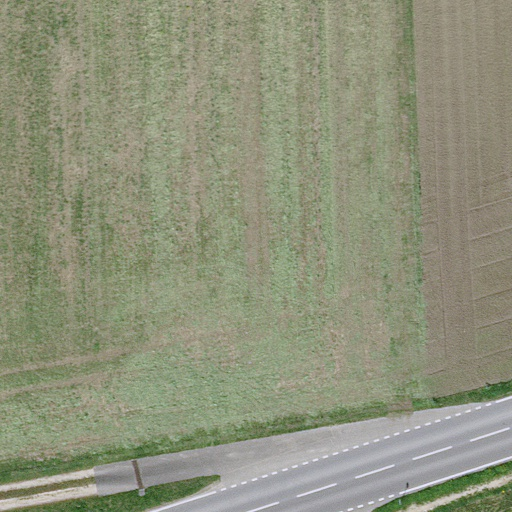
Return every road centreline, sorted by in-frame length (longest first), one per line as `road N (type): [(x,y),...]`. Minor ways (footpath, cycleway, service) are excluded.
road 1 (track): [(323,487),(207,462),(0,496)]
road 2 (tertiary): [(247,511),(511,426)]
